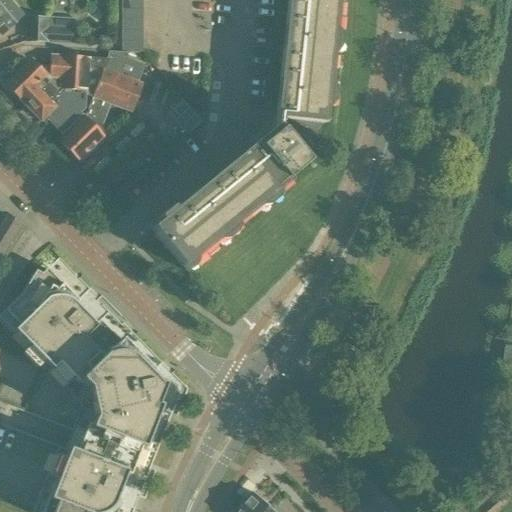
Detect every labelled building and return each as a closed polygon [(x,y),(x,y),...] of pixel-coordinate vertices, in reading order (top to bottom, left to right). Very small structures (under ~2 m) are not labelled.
[(141,0),(120,0),(121,53),(142,53),(141,0)] [(292,0),(280,118),(262,134),(268,141),(266,142),(269,145),(262,151),(259,148),(154,234),(181,267),(307,164),(305,161),(317,152),(320,123),(322,124),(335,0),(292,0)] [(0,35),(15,23),(0,5),(0,35)] [(25,17),(24,43),(72,44),(73,19),(48,18),(25,17)] [(32,62),(6,87),(18,100),(19,99),(40,120),(43,124),(47,120),(59,133),(84,109),(85,95),(92,98),(103,70),(107,60),(108,52),(95,51),(94,59),(50,56),(50,66),(44,66),(40,70),(32,62)] [(111,53),(104,71),(142,85),(149,67),(111,53)] [(103,70),(92,98),(131,113),(142,85),(104,71),(103,70)] [(58,141),(78,162),(90,150),(91,152),(104,139),(102,137),(107,133),(99,125),(95,129),(83,117),(58,141)] [(0,260),(22,227),(3,215),(0,219),(0,260)] [(118,343),(45,270),(40,275),(35,271),(20,294),(4,310),(19,326),(13,331),(52,370),(57,364),(78,386),(82,383),(88,389),(94,418),(91,427),(86,425),(73,459),(66,456),(48,501),(56,504),(52,511),(114,511),(117,505),(113,503),(124,475),(128,476),(139,448),(143,450),(160,407),(156,405),(163,387),(152,375),(153,373),(120,340),(118,343)] [(254,494),(239,511),(265,511),(269,507),(254,494)]
